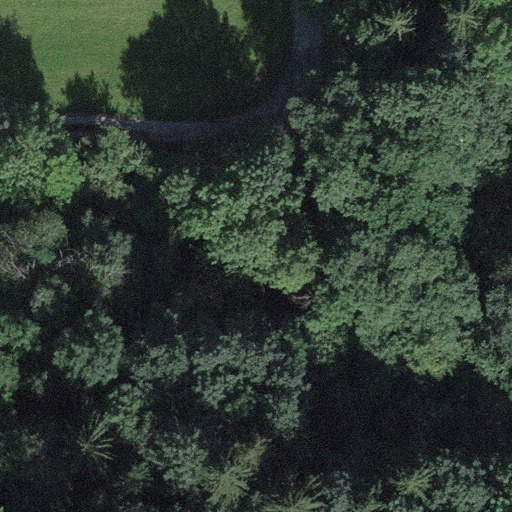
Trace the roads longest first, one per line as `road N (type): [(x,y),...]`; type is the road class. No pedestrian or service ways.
road 1 (track): [(0,214),(34,214),(229,274),(342,369),(511,430)]
road 2 (unclassified): [(312,4),(295,99),(255,132),(0,132)]
road 3 (unclassified): [(312,4),(470,259),(511,296)]
